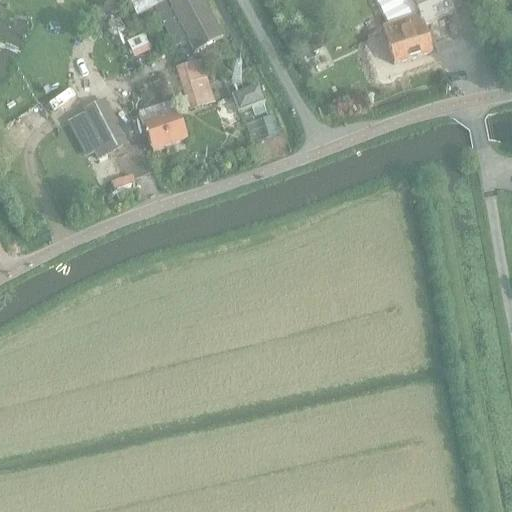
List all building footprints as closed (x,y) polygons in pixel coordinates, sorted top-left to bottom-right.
[(203,0),(127,0),(136,17),(168,0),(195,53),(223,38),(203,0)] [(373,0),(389,29),(382,31),(385,41),(393,67),(432,55),(424,29),(454,15),(447,0),(373,0)] [(144,38),(128,45),(135,60),(151,52),(144,38)] [(202,63),(177,70),(190,112),(215,104),(202,63)] [(239,114),(265,105),(259,88),(233,97),(239,114)] [(104,103),(83,114),(101,149),(94,153),(98,160),(126,145),(104,103)] [(172,104),(140,115),(152,152),(185,140),(177,115),(176,115),(172,104)]
